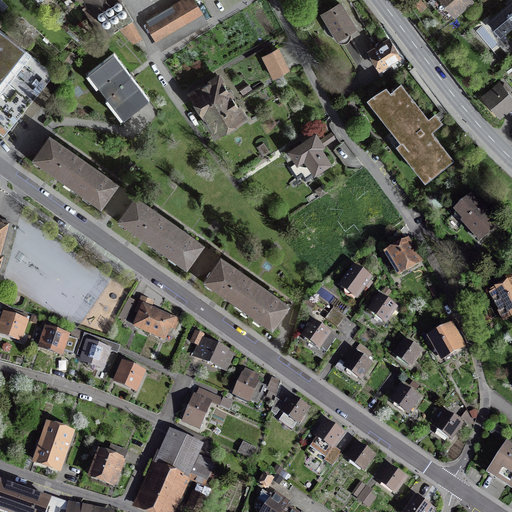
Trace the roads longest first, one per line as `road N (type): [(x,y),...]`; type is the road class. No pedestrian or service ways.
road 1 (residential): [(453,484),(0,164)]
road 2 (residential): [(273,0),(384,173),(463,325),(485,402),(453,484)]
road 3 (secondary): [(380,0),(465,112),(511,159)]
road 4 (residential): [(0,365),(164,421)]
road 5 (residential): [(134,511),(0,464)]
